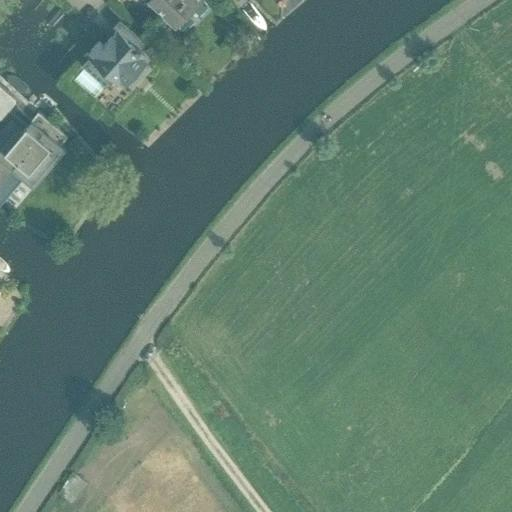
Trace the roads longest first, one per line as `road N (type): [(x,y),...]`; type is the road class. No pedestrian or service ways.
road 1 (residential): [(26,511),(182,282),(270,178),(365,86),(484,0)]
road 2 (track): [(141,343),(260,511)]
